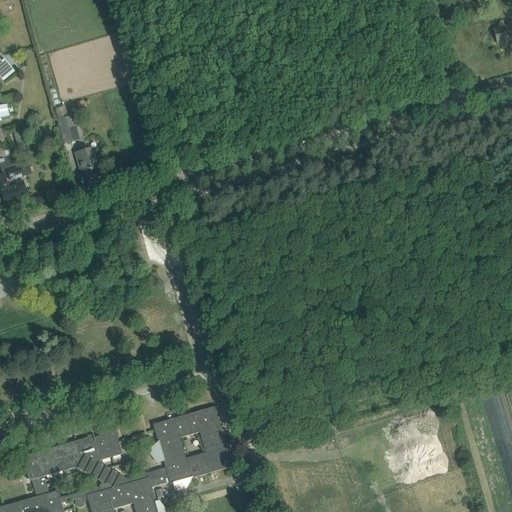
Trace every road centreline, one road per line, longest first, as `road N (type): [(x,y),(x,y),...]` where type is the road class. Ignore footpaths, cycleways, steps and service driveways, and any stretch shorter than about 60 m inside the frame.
road 1 (unclassified): [(0,231),(462,101)]
road 2 (track): [(511,357),(243,431)]
road 3 (residential): [(0,424),(193,371),(219,380)]
road 4 (residential): [(264,511),(238,415),(219,380)]
